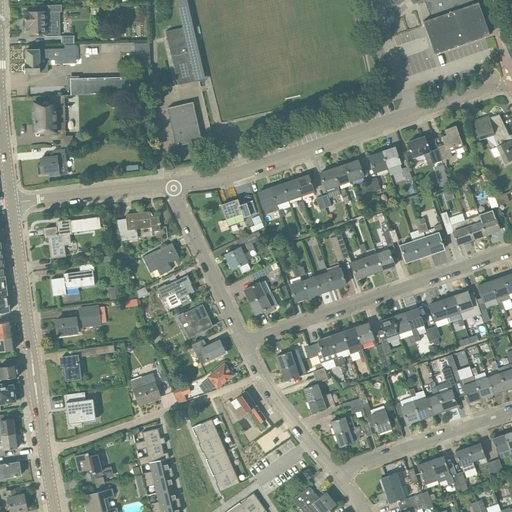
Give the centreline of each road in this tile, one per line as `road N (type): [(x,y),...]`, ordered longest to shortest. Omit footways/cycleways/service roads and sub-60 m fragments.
road 1 (residential): [(171,186),(247,171),(490,84),(509,86)]
road 2 (residential): [(245,345),(511,250)]
road 3 (residential): [(44,453),(258,375)]
road 4 (residential): [(334,472),(511,411)]
road 5 (residential): [(245,345),(171,186)]
road 6 (residential): [(12,205),(171,186)]
road 7 (tertiary): [(32,362),(12,205)]
road 8 (residential): [(334,472),(258,375)]
road 9 (unknown): [(0,84),(119,63)]
